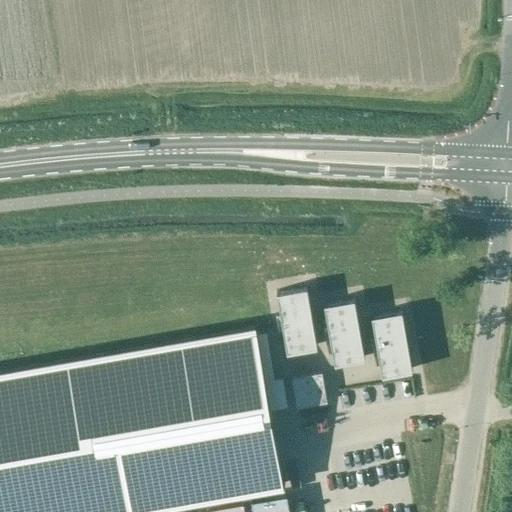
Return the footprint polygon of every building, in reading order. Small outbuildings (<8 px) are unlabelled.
[(308,284),(277,289),(288,349),(318,344),(308,284)] [(325,301),(335,361),(366,356),(355,296),(325,301)] [(403,308),(372,313),(383,373),(413,368),(403,308)] [(165,506),(167,506),(166,503),(283,483),(285,483),(284,480),(282,481),(256,327),(0,371),(0,511),(130,511),(149,509),(165,506)] [(328,400),(323,370),(292,375),(298,405),(328,400)] [(253,511),(290,511),(287,492),(251,498),(253,511)] [(245,511),(243,500),(208,506),(209,511),(245,511)]
